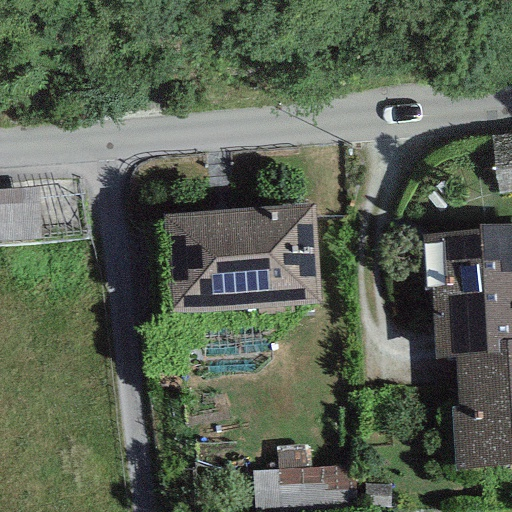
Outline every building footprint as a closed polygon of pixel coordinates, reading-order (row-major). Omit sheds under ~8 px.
[(511,135),(490,138),(498,194),(511,192),(511,135)] [(34,194),(0,195),(0,244),(37,242),(34,194)] [(313,217),(163,229),(171,324),(319,314),(313,217)] [(511,236),(480,238),(480,244),(421,246),(423,299),(434,299),(436,368),(454,367),(498,365),(497,352),(511,351),(511,236)] [(498,365),(454,367),(457,416),(451,417),(455,480),(511,475),(511,351),(497,352),(498,365)] [(356,496),(355,468),(264,469),(265,498),(356,496)]
